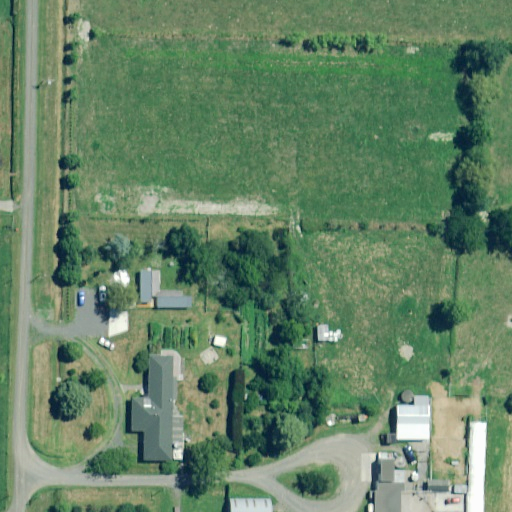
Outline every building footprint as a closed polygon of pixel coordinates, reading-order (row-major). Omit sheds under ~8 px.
[(216,321),(206,320),(205,337),(215,337),(216,321)] [(310,324),(294,324),(294,349),(309,349),(310,324)] [(316,341),(332,342),(333,334),(327,334),(327,326),(317,325),(316,341)] [(220,357),(212,348),(200,358),(208,367),(220,357)] [(183,462),(184,416),(175,407),(176,380),(184,380),(185,362),(176,352),(148,351),(146,399),(130,398),(129,432),(142,432),(141,461),(183,462)] [(426,407),(426,396),(413,396),(414,406),(395,406),(395,440),(426,440),(425,426),(434,425),(434,407),(426,407)] [(466,428),(453,427),(453,436),(466,437),(466,428)] [(484,438),(469,438),(469,465),(483,465),(484,438)] [(378,481),(403,482),(403,472),(392,472),(392,454),(379,454),(378,481)] [(466,475),(465,483),(480,483),(480,475),(466,475)] [(398,511),(397,511),(398,486),(376,485),(375,505),(368,505),(367,511),(398,511)] [(481,511),(483,496),(466,495),(465,511),(481,511)] [(267,511),(268,500),(228,499),(227,511),(267,511)]
